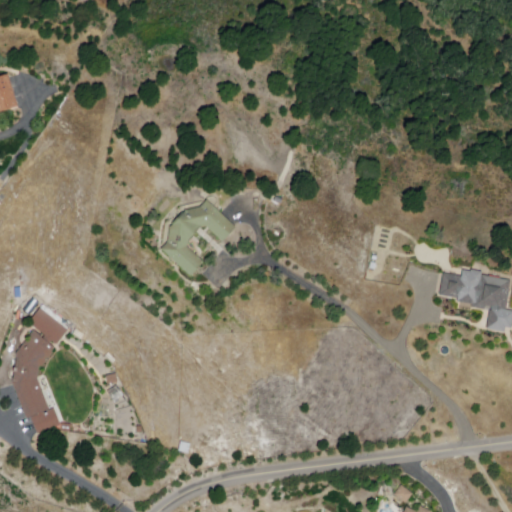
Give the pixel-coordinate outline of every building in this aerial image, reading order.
[(0,74),(11,71),(22,105),(0,112),(0,74)] [(171,225),(182,211),(210,201),(238,227),(226,241),(207,224),(187,245),(207,262),(194,276),(165,249),(170,243),(171,225)] [(444,274),(460,276),(460,270),(509,279),(505,309),(511,309),(511,315),(510,327),(504,326),(502,331),(485,327),(488,310),(472,307),(472,303),(440,297),(444,274)] [(29,313),(23,308),(32,296),(38,301),(29,313)] [(39,305),(71,332),(42,368),(40,380),(54,410),(59,408),(66,422),(43,435),(33,417),(27,420),(10,385),(18,352),(36,333),(26,326),(39,305)] [(81,339),(73,334),(76,329),(84,334),(81,339)] [(114,362),(106,355),(109,352),(117,359),(114,362)] [(109,385),(106,373),(116,371),(118,383),(109,385)] [(114,400),(108,390),(118,384),(124,394),(114,400)] [(190,452),(180,451),(182,440),(192,442),(190,452)] [(397,495),(403,487),(414,495),(408,503),(397,495)] [(397,511),(429,511),(430,511),(403,501),(397,511)]
